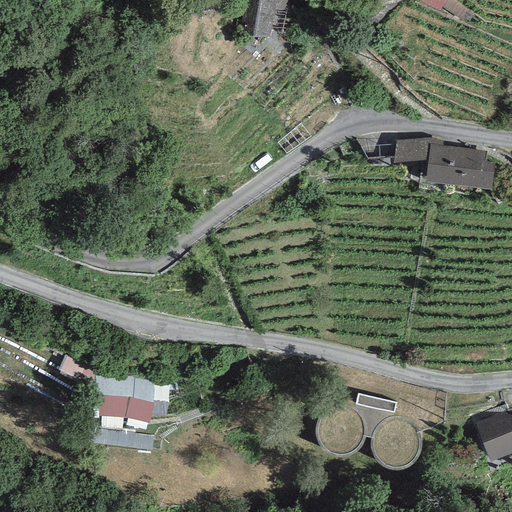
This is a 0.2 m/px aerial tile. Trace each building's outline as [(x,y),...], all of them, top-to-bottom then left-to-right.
[(270,0),(271,1),(259,0),(244,0),(242,22),(246,22),(245,35),(270,38),(273,9),(288,10),(289,0),(270,0)] [(442,138),(394,141),(393,163),(428,160),(429,145),(441,147),(442,138)] [(441,147),(429,145),(428,160),(425,182),(490,190),(494,163),(485,162),(486,152),(441,147)] [(153,380),(96,375),(92,417),(149,422),(153,380)] [(396,402),(358,393),(354,405),(360,410),(365,417),(367,425),(365,437),(370,438),(371,432),(376,425),(382,420),(390,417),(393,417),(396,402)] [(316,435),(320,442),(326,448),(334,452),(342,453),(350,452),(358,448),(364,441),(365,437),(367,425),(365,417),(360,410),(354,405),(353,404),(345,402),(337,402),(328,405),(322,410),(317,418),(315,426),(316,435)] [(511,413),(477,426),(489,459),(511,451),(511,413)] [(370,449),(374,457),(380,463),(387,467),(396,468),(404,467),(412,462),(417,456),(421,448),(421,440),(419,431),(414,424),(407,419),(399,416),(393,417),(390,417),(382,420),(376,425),(371,432),(370,438),(369,441),(370,449)]
